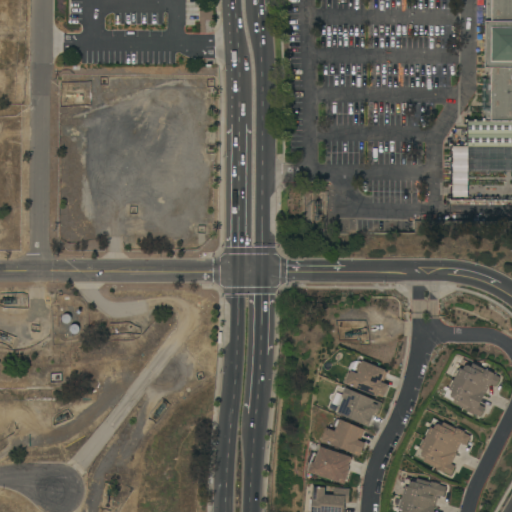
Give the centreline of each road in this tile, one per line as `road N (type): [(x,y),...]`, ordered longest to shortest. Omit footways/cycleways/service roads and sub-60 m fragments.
road 1 (residential): [(39,271),(40,0)]
road 2 (secondary): [(255,274),(258,12)]
road 3 (residential): [(424,336),(487,336),(511,351),(467,511)]
road 4 (secondary): [(233,274),(226,511)]
road 5 (secondary): [(236,43),(233,274)]
road 6 (residential): [(39,271),(255,274)]
road 7 (residential): [(426,312),(407,402),(373,477),(370,511)]
road 8 (residential): [(255,274),(426,271)]
